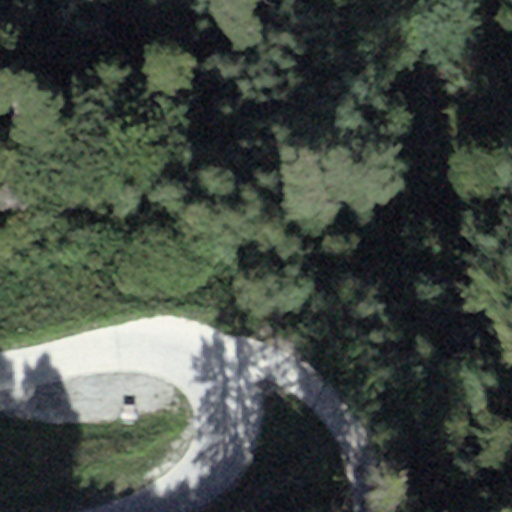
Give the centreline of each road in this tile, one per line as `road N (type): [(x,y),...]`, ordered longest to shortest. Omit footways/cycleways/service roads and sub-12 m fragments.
road 1 (track): [(0,382),(165,356),(211,373),(235,409),(207,462),(158,498),(101,511)]
road 2 (track): [(165,356),(273,366),(348,435),(366,511)]
